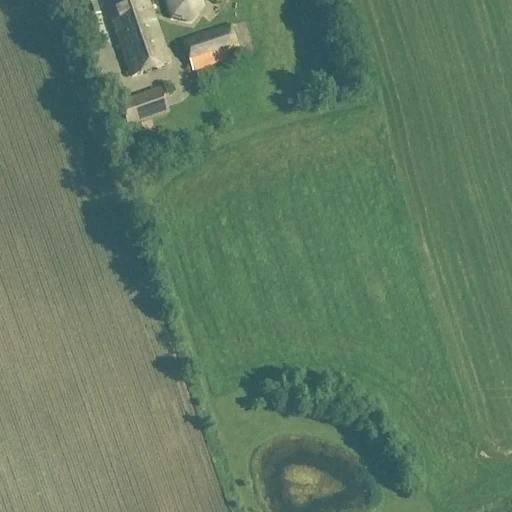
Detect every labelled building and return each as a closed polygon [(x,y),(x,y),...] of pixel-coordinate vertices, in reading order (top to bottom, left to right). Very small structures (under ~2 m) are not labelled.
[(167,67),(144,0),(104,0),(103,0),(129,79),(167,67)] [(166,0),(165,2),(170,21),(189,23),(201,10),(197,0),(166,0)] [(87,21),(99,17),(95,4),(82,7),(87,21)] [(229,28),(182,43),(191,73),(239,58),(229,28)] [(120,107),(127,129),(166,116),(158,93),(120,107)] [(158,150),(149,124),(128,132),(137,157),(158,150)]
